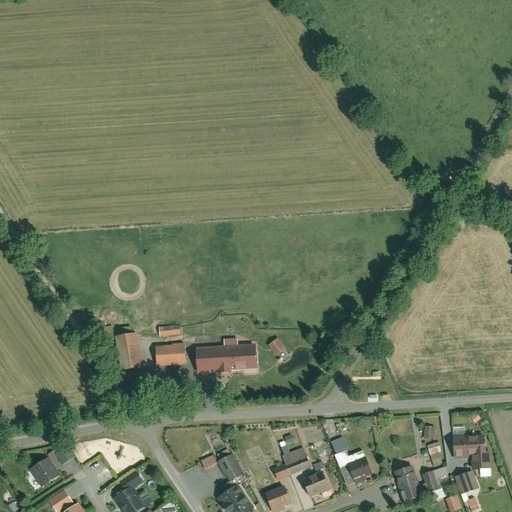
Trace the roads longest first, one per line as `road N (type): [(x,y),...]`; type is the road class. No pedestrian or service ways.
road 1 (unclassified): [(325,409),(511,97)]
road 2 (unclassified): [(0,212),(137,419)]
road 3 (unclassified): [(325,409),(137,419)]
road 4 (unclassified): [(511,397),(325,409)]
road 5 (unclassified): [(137,419),(0,446)]
